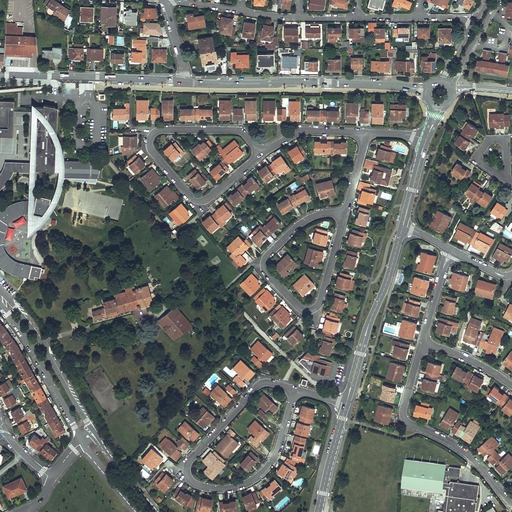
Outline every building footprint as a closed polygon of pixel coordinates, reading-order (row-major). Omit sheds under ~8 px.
[(48,4),(47,5),(50,7),(48,11),(48,13),(52,15),(54,13),(60,3),(54,0),(46,0),(45,2),(48,4)] [(271,0),(271,4),(278,5),(278,4),(281,4),(280,7),(281,7),(290,9),(291,0),(271,0)] [(325,0),(309,0),(309,9),(324,9),(325,0)] [(348,1),(344,0),(329,0),(329,4),(333,4),(333,5),(346,8),(348,1)] [(384,0),(369,0),(367,6),(378,9),(378,7),(382,8),(384,0)] [(411,2),(405,0),(394,0),(391,7),(396,9),(398,4),(408,8),(411,2)] [(70,10),(60,3),(54,13),(57,15),(64,19),(70,10)] [(106,26),(116,26),(116,6),(109,6),(109,7),(102,7),(101,23),(106,23),(106,26)] [(80,8),(80,20),(86,21),(94,21),(94,7),(89,7),(89,9),(80,8)] [(157,17),(154,8),(145,8),(145,15),(143,15),(143,19),(145,19),(145,17),(157,17)] [(126,18),(125,23),(136,24),(137,12),(131,12),(132,9),(127,9),(127,15),(125,15),(124,16),(124,17),(124,18),(126,18)] [(193,14),(188,14),(190,27),(205,25),(204,15),(194,17),(193,14)] [(234,19),(222,17),(222,20),(221,26),(220,29),(222,33),(231,34),(230,38),(235,39),(237,27),(233,26),(234,19)] [(256,23),(245,21),(243,36),(254,37),(256,23)] [(18,23),(6,22),(4,54),(4,55),(32,57),(33,51),(35,51),(37,51),(36,36),(33,36),(23,36),(24,27),(18,27),(18,23)] [(384,41),(384,28),(376,28),(377,22),(368,22),(368,32),(375,32),(375,36),(373,36),(373,41),(384,41)] [(145,23),(144,33),(160,34),(160,30),(161,30),(159,24),(145,23)] [(275,27),(264,25),(262,31),(259,30),(257,42),(260,43),(261,39),(272,41),(272,44),(267,43),(266,48),(279,49),(279,37),(273,37),(275,27)] [(319,26),(311,26),(311,28),(306,28),(306,37),(320,37),(320,28),(319,28),(319,26)] [(340,28),(329,27),(328,41),(336,41),(336,34),(340,34),(340,28)] [(397,29),(394,29),(394,36),(409,36),(409,27),(401,27),(401,29),(397,29)] [(429,27),(419,27),(419,36),(429,37),(429,27)] [(297,28),(285,28),(285,40),(297,40),(297,28)] [(363,28),(350,28),(350,36),(363,36),(363,28)] [(448,28),(439,28),(439,41),(451,41),(451,33),(448,33),(448,28)] [(214,50),(211,36),(201,38),(202,46),(200,46),(201,52),(214,50)] [(53,50),(43,50),(43,57),(53,57),(53,54),(61,55),(61,47),(53,46),(53,50)] [(137,51),(132,51),(132,60),(140,61),(140,62),(145,62),(146,46),(143,46),(139,46),(137,46),(137,51)] [(83,48),(70,48),(70,58),(82,59),(83,48)] [(103,49),(87,48),(86,58),(103,59),(103,49)] [(166,62),(166,50),(153,49),(152,58),(155,58),(155,60),(160,60),(160,61),(166,62)] [(214,50),(201,52),(203,65),(209,64),(208,62),(217,60),(216,50),(214,50)] [(237,52),(232,52),(232,61),(236,61),(236,62),(242,62),(242,66),(248,66),(248,54),(237,54),(237,52)] [(436,56),(436,52),(428,52),(428,56),(422,56),(421,65),(424,65),(423,70),(434,70),(435,61),(436,61),(436,56)] [(111,53),(111,62),(124,63),(124,54),(117,54),(117,53),(111,53)] [(274,54),(258,54),(258,65),(274,65),(274,54)] [(296,56),(283,56),(283,66),(290,66),(290,64),(296,64),(296,56)] [(406,61),(397,61),(397,69),(406,69),(406,70),(414,70),(414,61),(410,61),(410,57),(406,57),(406,61)] [(363,58),(351,58),(351,68),(363,68),(363,58)] [(340,59),(329,59),(329,69),(341,69),(340,59)] [(497,62),(491,61),(491,60),(482,59),(482,60),(478,59),(476,69),(480,69),(480,68),(481,68),(488,69),(489,69),(489,71),(495,72),(495,70),(497,70),(504,71),(505,72),(505,74),(508,74),(509,65),(506,64),(506,63),(504,62),(501,62),(499,62),(498,62),(497,62)] [(318,61),(305,61),(305,70),(318,70),(318,61)] [(385,61),(372,61),(372,69),(380,69),(380,70),(389,70),(389,64),(385,64),(385,61)] [(0,91),(0,94),(11,93),(11,100),(18,101),(18,93),(18,88),(0,89),(0,91)] [(0,143),(14,144),(20,133),(17,133),(18,111),(18,107),(18,101),(11,100),(11,93),(0,94),(0,91),(0,143)] [(57,132),(53,124),(47,115),(39,105),(33,100),(28,235),(37,228),(45,219),(53,210),(60,195),(62,186),(63,179),(63,178),(63,177),(64,169),(64,161),(63,152),(60,140),(57,132)] [(148,100),(137,100),(137,119),(147,119),(147,112),(148,112),(148,100)] [(173,100),(162,100),(162,111),(164,112),(164,115),(164,119),(173,119),(173,100)] [(230,100),(220,100),(220,119),(229,119),(229,112),(230,112),(230,100)] [(256,101),(246,101),(246,112),(247,112),(247,114),(247,119),(256,119),(256,101)] [(275,101),(263,101),(263,119),(273,119),(273,115),(273,113),(275,113),(275,101)] [(300,102),(289,101),(289,112),(290,112),(290,115),(290,119),(299,120),(300,102)] [(358,103),(348,103),(347,121),(355,121),(356,114),(357,114),(358,103)] [(383,104),(372,104),(371,115),(372,115),(372,122),(382,123),(383,104)] [(406,105),(391,104),(390,119),(401,119),(401,117),(405,117),(406,105)] [(129,108),(113,108),(113,118),(118,118),(118,117),(124,117),(124,118),(129,118),(129,108)] [(196,109),(180,109),(180,119),(185,119),(185,117),(192,117),(192,119),(196,119),(196,109)] [(212,109),(196,109),(196,119),(200,119),(200,117),(207,117),(207,119),(212,119),(212,109)] [(323,110),(307,110),(307,120),(312,120),(312,119),(319,119),(319,120),(323,120),(323,110)] [(339,111),(323,110),(323,120),(327,120),(327,119),(333,119),(333,121),(338,121),(339,111)] [(505,113),(490,113),(490,126),(495,126),(495,125),(497,125),(497,127),(505,127),(505,125),(505,115),(505,113)] [(479,129),(469,122),(462,132),(471,138),(473,135),(474,136),(479,129)] [(128,132),(125,132),(125,136),(124,136),(124,145),(135,145),(135,139),(136,139),(136,135),(135,135),(135,132),(128,132)] [(457,140),(456,142),(466,148),(466,147),(470,142),(471,141),(469,140),(471,138),(462,132),(460,136),(457,140)] [(238,145),(234,140),(223,149),(219,145),(216,147),(219,151),(221,153),(228,162),(231,160),(232,161),(243,152),(238,147),(236,146),(238,145)] [(319,141),(315,141),(314,151),(330,152),(330,141),(326,141),(326,142),(319,142),(319,141)] [(334,141),(330,141),(330,152),(346,152),(346,142),(341,141),(341,143),(334,143),(334,141)] [(193,144),(190,147),(200,159),(207,153),(206,152),(209,149),(204,143),(202,143),(202,142),(199,144),(198,143),(195,146),(193,144)] [(172,144),(168,146),(169,148),(165,151),(172,159),(179,153),(179,152),(181,150),(175,143),(172,145),(172,144)] [(297,146),(293,148),(294,149),(289,152),(295,162),(304,157),(303,155),(306,153),(301,145),(298,147),(297,146)] [(380,148),(379,148),(378,152),(379,152),(378,158),(392,162),(395,152),(390,150),(391,148),(381,145),(380,148)] [(135,155),(128,161),(130,164),(129,165),(136,172),(144,165),(140,161),(141,160),(138,156),(138,157),(135,155)] [(273,162),(270,164),(275,173),(278,171),(279,172),(283,169),(286,173),(290,170),(281,157),(276,160),(275,159),(272,161),(273,162)] [(388,185),(392,169),(375,165),(376,161),(366,158),(364,167),(372,169),(373,169),(374,169),(373,175),(371,175),(370,180),(388,185)] [(97,178),(99,168),(97,168),(97,165),(91,165),(91,163),(65,162),(65,160),(64,161),(64,169),(63,177),(97,178)] [(222,161),(210,171),(216,178),(220,175),(220,174),(224,170),(225,171),(228,168),(222,161)] [(32,163),(5,162),(4,166),(3,169),(1,173),(0,174),(0,189),(2,187),(6,183),(9,179),(12,172),(31,173),(31,170),(32,163)] [(458,163),(452,171),(465,180),(471,171),(467,169),(466,170),(461,167),(462,166),(458,163)] [(264,169),(259,173),(265,182),(273,176),(273,175),(275,173),(270,164),(267,167),(266,166),(263,168),(264,169)] [(152,169),(141,178),(150,189),(160,181),(157,178),(159,177),(152,169)] [(194,169),(187,175),(190,179),(191,178),(195,183),(194,184),(198,188),(205,182),(194,169)] [(242,184),(239,187),(246,195),(254,188),(258,184),(252,177),(247,180),(248,181),(243,186),(242,184)] [(331,179),(316,183),(319,195),(325,193),(326,195),(335,193),(331,179)] [(481,186),(474,181),(466,192),(472,196),(471,198),(469,201),(472,203),(475,198),(476,199),(481,191),(479,189),(481,186)] [(172,192),(167,186),(155,195),(165,206),(174,198),(172,196),(174,194),(172,192)] [(303,186),(296,190),(298,193),(291,196),(296,205),(299,203),(299,202),(304,199),(305,200),(310,197),(305,188),(305,189),(303,186)] [(376,189),(364,186),(362,193),(363,194),(362,199),(372,202),(373,202),(372,202),(375,194),(376,189)] [(231,194),(227,197),(234,205),(246,195),(239,187),(237,189),(237,191),(232,195),(231,194)] [(484,193),(481,191),(476,199),(486,206),(492,196),(485,191),(484,193)] [(296,205),(291,196),(289,193),(286,195),(288,198),(278,204),(283,213),(286,211),(286,210),(292,206),(292,207),(296,205)] [(8,225),(6,223),(8,222),(11,219),(15,216),(20,215),(25,214),(31,214),(34,215),(34,213),(42,215),(46,215),(49,200),(37,197),(36,203),(31,202),(26,201),(20,202),(13,203),(8,206),(4,209),(1,211),(0,210),(0,265),(1,266),(4,269),(9,272),(15,275),(34,279),(35,277),(39,278),(41,268),(26,265),(18,263),(13,260),(9,257),(6,253),(3,248),(2,244),(5,243),(4,240),(4,237),(5,232),(6,229),(8,225)] [(452,197),(449,200),(455,207),(458,205),(452,197)] [(503,204),(499,201),(492,211),(502,218),(507,210),(505,208),(502,205),(503,204)] [(181,202),(170,212),(180,223),(189,215),(187,213),(189,211),(181,202)] [(217,212),(214,214),(220,221),(223,219),(224,220),(231,214),(224,205),(220,209),(219,208),(216,211),(217,212)] [(370,210),(360,207),(358,211),(359,211),(358,217),(357,217),(355,222),(365,225),(367,220),(370,210)] [(435,209),(432,215),(436,217),(436,216),(438,217),(440,218),(438,223),(435,222),(433,221),(431,226),(443,233),(446,227),(444,227),(445,224),(447,225),(451,217),(435,209)] [(210,215),(207,218),(208,219),(204,223),(211,231),(218,225),(218,224),(220,221),(214,214),(211,216),(210,215)] [(277,227),(280,224),(271,214),(267,218),(269,220),(262,227),(270,235),(272,232),(271,231),(276,226),(277,227)] [(474,229),(461,222),(458,228),(460,229),(459,231),(458,230),(455,236),(460,239),(466,242),(468,243),(468,242),(471,243),(477,232),(474,230),(474,229)] [(496,222),(493,225),(490,228),(499,233),(504,227),(496,222)] [(262,227),(251,238),(258,245),(262,242),(261,241),(266,236),(267,237),(270,235),(262,227)] [(327,231),(317,228),(314,241),(323,244),(325,238),(326,238),(327,234),(326,234),(327,231)] [(362,232),(353,230),(352,233),(351,232),(349,237),(351,237),(349,243),(360,246),(361,241),(362,237),(366,238),(367,234),(362,232)] [(480,234),(477,232),(471,243),(474,244),(473,246),(486,252),(489,246),(488,246),(489,244),(490,245),(491,245),(494,239),(481,232),(480,234)] [(245,237),(242,240),(239,236),(227,246),(232,251),(229,254),(234,259),(231,262),(237,269),(250,257),(245,252),(241,256),(239,253),(240,253),(239,251),(247,244),(248,246),(251,243),(245,237)] [(511,253),(511,248),(501,243),(494,256),(504,261),(505,259),(508,261),(511,253)] [(247,244),(239,251),(240,253),(248,246),(247,244)] [(323,252),(309,247),(305,262),(317,266),(318,262),(320,263),(323,252)] [(357,253),(347,250),(346,254),(347,254),(346,260),(345,260),(343,265),(353,268),(357,253)] [(435,256),(422,252),(420,257),(421,258),(424,259),(423,265),(420,264),(419,264),(417,269),(431,273),(432,267),(431,267),(431,265),(433,265),(435,256)] [(281,260),(274,267),(284,277),(288,273),(285,270),(290,265),(293,268),(297,264),(287,254),(283,258),(284,260),(283,261),(281,260)] [(214,266),(220,261),(216,256),(210,261),(214,266)] [(353,276),(341,272),(340,276),(339,275),(337,279),(339,280),(337,286),(348,289),(351,279),(352,279),(353,276)] [(469,277),(454,272),(453,279),(451,283),(454,284),(453,287),(465,291),(469,277)] [(251,274),(240,284),(250,295),(259,286),(257,283),(258,282),(251,274)] [(313,282),(305,274),(293,284),(303,294),(310,288),(308,287),(313,282)] [(427,280),(416,277),(412,291),(425,295),(427,286),(425,286),(427,280)] [(489,282),(479,279),(475,293),(481,294),(481,292),(482,290),(488,292),(488,294),(487,296),(493,298),(497,284),(491,283),(490,285),(488,284),(489,282)] [(126,290),(114,293),(115,296),(103,299),(105,306),(92,309),(94,319),(153,303),(148,284),(134,287),(134,285),(125,288),(126,290)] [(266,290),(255,300),(266,311),(275,303),(272,300),(274,298),(266,290)] [(345,295),(336,293),(335,297),(336,297),(334,303),(333,303),(332,308),(341,311),(341,310),(343,302),(345,295)] [(457,298),(448,295),(447,299),(448,299),(446,306),(445,306),(443,311),(453,313),(455,306),(457,298)] [(420,302),(411,299),(410,302),(409,302),(408,303),(405,302),(403,311),(406,312),(416,315),(418,309),(419,310),(420,306),(419,305),(420,302)] [(174,340),(192,324),(177,306),(171,308),(156,321),(174,340)] [(289,315),(282,307),(277,311),(275,309),(269,314),(271,317),(281,328),(290,319),(288,316),(289,315)] [(329,316),(327,315),(325,323),(327,323),(325,329),(336,332),(340,319),(338,318),(329,316)] [(418,322),(404,318),(403,322),(399,334),(400,334),(414,338),(415,333),(416,329),(418,322)] [(453,321),(441,318),(439,325),(441,326),(439,331),(449,335),(453,321)] [(480,334),(478,333),(480,325),(471,322),(468,329),(465,336),(464,339),(472,342),(476,343),(476,344),(477,344),(480,345),(484,347),(489,335),(485,333),(481,331),(480,334)] [(6,330),(4,326),(0,328),(0,332),(0,333),(0,337),(3,341),(10,336),(8,333),(7,333),(5,330),(6,330)] [(294,326),(285,335),(295,345),(302,337),(298,333),(299,331),(294,326)] [(504,331),(494,327),(489,341),(490,341),(489,344),(486,352),(491,354),(492,350),(496,352),(504,331)] [(325,336),(323,335),(322,339),(323,339),(323,341),(321,346),(320,345),(320,346),(319,351),(328,354),(331,342),(335,343),(336,339),(332,338),(325,336)] [(17,345),(10,336),(3,341),(8,348),(7,349),(9,351),(12,349),(17,345)] [(396,345),(394,354),(404,357),(407,348),(408,348),(409,345),(394,340),(393,344),(396,345)] [(259,341),(252,349),(260,357),(261,356),(263,358),(266,360),(272,353),(259,341)] [(20,349),(17,345),(12,349),(14,352),(11,353),(15,360),(23,356),(21,352),(20,353),(18,350),(20,349)] [(511,350),(503,362),(507,365),(508,366),(510,364),(511,366),(510,367),(511,368),(511,350)] [(307,352),(298,361),(308,370),(309,369),(311,369),(311,371),(328,375),(331,362),(318,358),(319,355),(307,352)] [(29,366),(23,356),(15,360),(19,367),(18,368),(20,371),(23,369),(29,366)] [(254,356),(251,359),(260,367),(263,364),(260,361),(258,360),(254,356)] [(241,360),(234,368),(242,376),(243,375),(248,380),(255,373),(241,360)] [(405,366),(392,362),(388,377),(399,380),(401,371),(403,372),(405,366)] [(442,364),(432,362),(430,367),(428,367),(427,371),(429,371),(428,375),(437,377),(442,378),(443,375),(439,374),(442,364)] [(462,368),(458,365),(453,374),(467,382),(471,373),(468,371),(467,372),(462,369),(462,368)] [(35,376),(29,366),(20,371),(21,374),(23,374),(27,381),(35,376)] [(478,376),(471,373),(467,382),(471,384),(469,386),(478,390),(483,381),(477,378),(478,376)] [(237,375),(234,378),(242,385),(245,382),(237,375)] [(437,377),(428,375),(427,378),(425,378),(424,382),(426,382),(424,388),(435,391),(437,381),(436,380),(437,377)] [(37,380),(35,376),(27,381),(31,388),(33,387),(34,390),(40,386),(38,383),(37,383),(35,380),(37,380)] [(15,389),(9,379),(0,384),(0,389),(1,389),(2,392),(6,390),(8,393),(15,389)] [(229,384),(226,387),(234,394),(236,391),(229,384)] [(396,387),(387,384),(385,388),(385,387),(382,397),(392,400),(394,394),(395,395),(396,391),(395,391),(396,387)] [(218,385),(211,393),(224,405),(231,398),(226,393),(227,393),(218,385)] [(46,397),(40,386),(34,390),(31,392),(33,395),(34,394),(38,401),(46,397)] [(507,396),(495,386),(489,394),(498,401),(501,404),(507,396)] [(20,391),(18,387),(15,389),(8,393),(10,396),(5,398),(7,401),(6,402),(8,406),(16,401),(14,397),(13,394),(16,392),(17,393),(20,391)] [(265,394),(257,403),(266,410),(267,409),(272,414),(278,407),(265,394)] [(511,399),(507,396),(501,404),(504,406),(503,407),(503,408),(511,414),(511,412),(511,399)] [(48,400),(46,397),(38,401),(42,409),(45,407),(46,410),(52,407),(50,404),(49,404),(47,401),(48,400)] [(421,405),(417,404),(414,414),(419,415),(420,414),(426,416),(426,417),(430,418),(432,408),(428,407),(421,405)] [(391,408),(380,405),(375,419),(388,423),(391,414),(390,414),(391,408)] [(314,409),(303,406),(302,411),(301,411),(300,415),(301,415),(300,419),(309,421),(310,418),(312,418),(313,414),(314,409)] [(58,418),(52,407),(46,410),(48,413),(45,415),(49,422),(58,418)] [(204,407),(194,418),(203,426),(205,423),(207,425),(214,417),(204,407)] [(22,411),(20,408),(12,412),(17,422),(33,414),(33,413),(31,409),(26,412),(26,413),(24,414),(22,411)] [(459,414),(450,409),(441,424),(448,429),(450,426),(452,423),(453,423),(459,414)] [(261,410),(259,413),(266,419),(269,417),(261,410)] [(33,414),(17,422),(23,432),(31,428),(30,427),(27,421),(29,419),(30,419),(31,421),(36,418),(33,414)] [(65,431),(58,418),(49,422),(52,426),(53,429),(52,430),(56,436),(65,431)] [(309,421),(300,419),(299,422),(297,422),(296,426),(298,426),(296,432),(307,435),(310,425),(309,425),(309,421)] [(256,420),(248,429),(257,436),(257,435),(263,440),(269,432),(256,420)] [(185,421),(178,428),(187,436),(188,435),(193,440),(199,433),(185,421)] [(462,425),(460,424),(455,433),(459,435),(459,434),(463,436),(463,437),(470,442),(480,426),(471,421),(467,428),(464,426),(466,423),(464,422),(462,425)] [(460,424),(457,422),(455,425),(453,428),(452,431),(455,433),(460,424)] [(227,433),(228,433),(216,447),(226,456),(238,442),(232,437),(236,433),(231,429),(227,433)] [(41,440),(35,435),(29,442),(32,445),(33,444),(36,446),(39,443),(41,444),(46,439),(43,437),(41,440)] [(50,438),(48,436),(46,439),(41,444),(44,446),(41,450),(44,452),(43,453),(47,456),(47,455),(52,458),(57,452),(52,449),(53,448),(46,444),(50,438)] [(182,436),(179,439),(187,446),(190,443),(182,436)] [(252,436),(249,439),(257,446),(259,443),(252,436)] [(499,444),(492,436),(479,449),(485,455),(487,453),(490,451),(491,452),(493,449),(499,444)] [(169,439),(162,447),(176,459),(181,452),(176,448),(177,447),(169,439)] [(179,439),(177,442),(185,449),(187,446),(179,439)] [(304,442),(295,439),(294,443),(295,444),(294,449),(292,449),(291,454),(300,457),(304,442)] [(152,448),(142,459),(151,467),(153,465),(155,467),(163,458),(152,448)] [(498,454),(495,451),(490,456),(488,459),(490,461),(498,454)] [(252,452),(241,463),(248,470),(251,466),(250,465),(255,460),(256,461),(259,458),(252,452)] [(211,453),(204,460),(212,468),(212,467),(213,466),(215,468),(218,471),(219,470),(224,465),(224,464),(211,453)] [(501,457),(498,454),(490,461),(493,464),(501,457)] [(511,465),(511,457),(509,454),(500,462),(501,463),(499,465),(496,467),(502,474),(511,465)] [(281,466),(278,472),(289,478),(294,470),(295,471),(298,468),(292,464),(295,460),(289,458),(287,461),(285,464),(283,467),(281,466)] [(449,468),(447,468),(448,464),(448,463),(406,458),(402,487),(444,492),(444,489),(446,489),(443,510),(439,509),(438,511),(475,511),(477,501),(475,501),(475,499),(477,499),(479,484),(460,481),(459,480),(457,481),(451,480),(450,482),(448,482),(449,475),(461,476),(462,466),(449,464),(449,468)] [(227,468),(224,465),(219,470),(221,473),(227,468)] [(208,468),(206,471),(213,477),(215,475),(208,468)] [(162,473),(156,480),(158,483),(165,490),(172,481),(168,478),(169,477),(166,474),(165,475),(162,473)] [(27,489),(22,478),(4,486),(8,495),(17,491),(18,494),(27,489)] [(266,487),(263,489),(269,497),(282,487),(275,479),(271,483),(272,484),(267,488),(266,487)] [(158,483),(156,485),(164,492),(165,490),(158,483)] [(191,508),(194,498),(187,493),(187,494),(181,490),(181,489),(178,487),(173,495),(191,508)] [(251,492),(248,494),(249,496),(243,498),(247,508),(256,504),(255,503),(259,501),(256,493),(252,494),(251,492)] [(206,498),(199,496),(195,511),(199,511),(200,510),(209,511),(212,500),(206,499),(206,498)] [(240,511),(238,500),(230,501),(230,503),(224,503),(224,502),(220,502),(220,511),(222,511),(225,511),(236,511),(240,511)]
